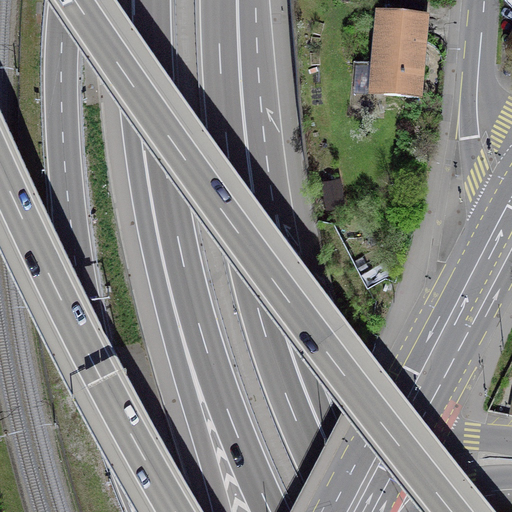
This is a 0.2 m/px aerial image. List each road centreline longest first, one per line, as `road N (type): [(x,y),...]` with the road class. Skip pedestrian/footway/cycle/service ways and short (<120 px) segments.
road 1 (motorway): [(451,511),(276,285),(74,0)]
road 2 (motorway): [(341,511),(272,357),(240,238),(218,0)]
road 3 (motorway): [(379,511),(325,390),(278,234),(253,0)]
road 4 (motorway): [(66,0),(63,151),(81,298),(148,511)]
road 5 (motorway): [(0,170),(174,511)]
road 6 (motorway): [(162,149),(198,322),(270,511)]
road 7 (motorway): [(162,149),(153,255),(221,511)]
road 8 (primary): [(359,511),(511,221)]
road 9 (primary): [(484,0),(477,110),(511,202)]
road 10 (motorway): [(152,0),(162,149)]
